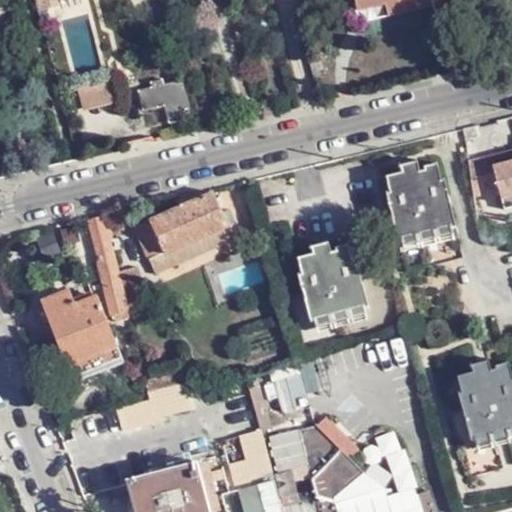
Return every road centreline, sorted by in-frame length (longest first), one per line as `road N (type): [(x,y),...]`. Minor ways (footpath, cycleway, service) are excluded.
road 1 (residential): [(511,85),(0,205)]
road 2 (unknown): [(46,479),(255,406)]
road 3 (residential): [(59,511),(0,360)]
road 4 (unknown): [(446,511),(433,461),(376,377)]
